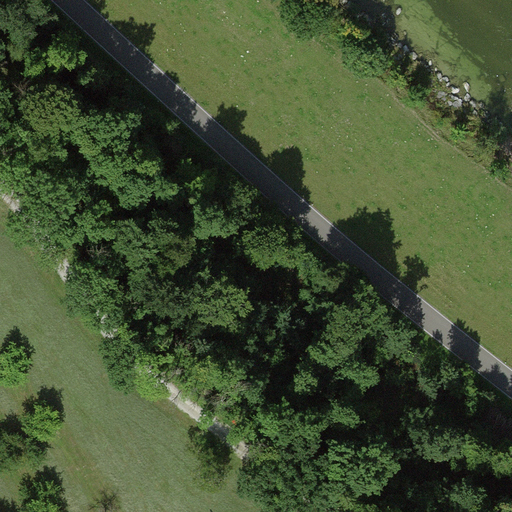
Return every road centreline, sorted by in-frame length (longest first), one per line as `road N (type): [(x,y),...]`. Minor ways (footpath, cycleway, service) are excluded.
road 1 (unclassified): [(70,0),(285,200),(511,384)]
road 2 (track): [(0,192),(32,217),(115,335),(223,434),(330,511)]
